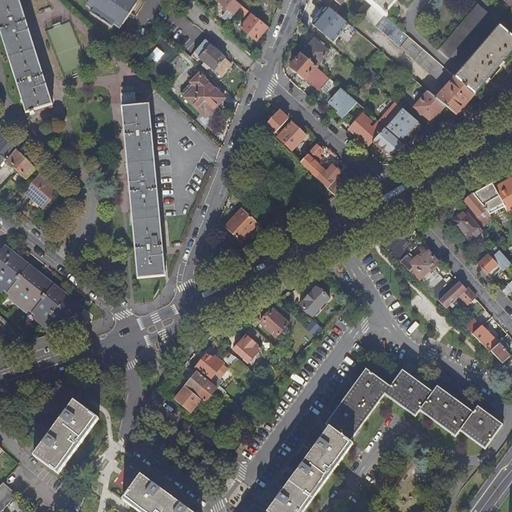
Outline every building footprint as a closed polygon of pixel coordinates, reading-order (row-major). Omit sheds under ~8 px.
[(29,112),(30,114),(34,113),(33,110),(52,105),(18,0),(0,0),(0,32),(25,113),(29,112)] [(88,0),(91,2),(87,8),(93,12),(91,15),(112,29),(114,26),(120,30),(139,2),(136,0),(88,0)] [(222,19),(228,24),(234,16),(237,13),(242,7),(233,0),(214,0),(224,8),(222,10),(226,13),(222,19)] [(365,0),(372,6),(383,16),(384,16),(386,18),(388,16),(386,14),(397,0),(365,0)] [(464,0),(429,42),(439,51),(478,5),(471,0),(464,0)] [(372,6),(363,17),(444,86),(453,76),(438,64),(438,63),(383,16),(372,6)] [(242,7),(237,13),(244,18),(249,12),(242,7)] [(333,43),(349,25),(328,7),(312,24),(333,43)] [(257,42),(268,28),(252,15),(241,29),(257,42)] [(457,79),(475,95),(511,52),(511,37),(500,28),(457,79)] [(185,40),(179,47),(191,58),(194,54),(205,42),(197,34),(188,43),(185,40)] [(314,40),(301,55),(316,68),(329,53),(314,40)] [(215,51),(205,42),(194,54),(196,56),(194,58),(198,62),(200,59),(205,63),(210,68),(221,77),(232,65),(219,54),(221,51),(217,48),(215,51)] [(319,93),(321,90),(330,80),(316,68),(301,55),(290,68),(319,93)] [(200,75),(191,84),(196,88),(185,99),(206,119),(207,118),(208,118),(209,118),(210,117),(211,117),(212,115),(213,115),(214,114),(214,112),(214,111),(214,110),(225,100),(200,75)] [(445,108),(456,117),(475,96),(455,79),(436,100),(445,108)] [(327,95),(336,85),(330,80),(321,90),(327,95)] [(196,88),(191,84),(181,95),(185,99),(196,88)] [(352,110),(358,104),(353,100),(342,90),(328,106),(338,115),(346,105),(352,110)] [(436,100),(428,93),(415,109),(432,123),(445,108),(436,100)] [(134,103),(133,95),(122,96),(122,104),(134,103)] [(165,276),(164,265),(149,105),(122,108),(138,279),(151,278),(165,276)] [(338,115),(343,119),(352,110),(346,105),(338,115)] [(292,117),(283,109),(265,128),(273,136),(292,117)] [(390,132),(402,142),(404,144),(421,125),(403,110),(387,129),(390,132)] [(349,130),(368,147),(372,143),(380,135),(369,126),(372,122),(364,114),(349,130)] [(278,139),(293,152),(306,137),(292,124),(278,139)] [(380,135),(372,143),(387,156),(396,146),(390,140),(392,138),(388,134),(387,133),(384,136),(381,134),(380,135)] [(11,155),(0,145),(0,166),(0,167),(11,155)] [(317,146),(300,164),(317,179),(324,171),(313,160),(316,157),(317,157),(322,151),(317,146)] [(0,198),(7,204),(36,170),(16,150),(14,154),(5,165),(16,174),(0,192),(0,198)] [(319,182),(328,190),(342,174),(333,166),(327,173),(319,182)] [(356,175),(347,168),(342,174),(328,190),(335,197),(347,184),(350,187),(358,178),(356,175)] [(327,173),(324,171),(317,179),(319,182),(327,173)] [(45,209),(59,193),(39,176),(25,192),(26,193),(42,207),(45,209)] [(505,207),(509,215),(511,213),(511,179),(495,190),(505,207)] [(490,215),(505,207),(495,190),(492,185),(473,195),(489,215),(490,215)] [(487,216),(489,215),(473,195),(464,202),(478,218),(484,213),(487,216)] [(242,210),(225,229),(241,244),(258,225),(242,210)] [(483,232),(465,212),(452,223),(464,237),(465,236),(471,243),(483,232)] [(89,234),(85,239),(94,247),(98,242),(89,234)] [(389,237),(379,243),(390,253),(396,244),(389,237)] [(484,254),(494,246),(493,245),(488,239),(478,248),(484,254)] [(82,243),(79,247),(85,252),(89,248),(82,243)] [(396,244),(390,253),(389,253),(439,301),(449,292),(429,272),(438,264),(428,253),(420,260),(418,257),(411,263),(405,258),(408,255),(396,244)] [(72,329),(81,326),(78,317),(81,314),(2,248),(0,250),(0,288),(46,327),(48,325),(49,325),(69,319),(72,329)] [(501,270),(509,263),(496,248),(478,265),(487,275),(497,265),(501,270)] [(474,299),(474,298),(475,298),(467,288),(466,289),(459,282),(449,292),(439,301),(446,309),(450,305),(452,307),(457,302),(455,300),(460,296),(468,305),(472,301),(474,303),(476,301),(474,299)] [(328,300),(316,289),(300,306),(312,317),(328,300)] [(261,324),(276,339),(289,325),(273,311),(261,324)] [(464,326),(472,335),(481,327),(472,318),(464,326)] [(305,330),(316,339),(318,338),(324,331),(313,321),(305,330)] [(490,352),(491,351),(499,344),(481,326),(481,327),(472,335),(490,352)] [(262,360),(273,347),(251,327),(249,329),(248,328),(243,333),(244,334),(244,335),(248,339),(243,345),(241,343),(234,351),(249,363),(256,355),(262,360)] [(491,351),(503,365),(510,357),(505,352),(509,348),(503,341),(499,344),(491,351)] [(208,354),(196,368),(211,380),(224,364),(216,358),(214,360),(208,354)] [(267,511),(266,511),(258,506),(254,503),(246,511),(304,511),(353,445),(350,442),(385,395),(415,417),(420,411),(456,437),(460,431),(485,449),(503,425),(478,407),(474,413),(438,387),(433,393),(403,371),(390,387),(366,369),(326,424),(329,427),(269,510),(267,511)] [(198,372),(185,387),(201,400),(204,403),(217,388),(198,372)] [(185,387),(175,400),(190,413),(201,400),(185,387)] [(59,475),(99,420),(74,401),(70,406),(66,411),(64,409),(63,412),(59,409),(55,415),(60,419),(52,431),(48,436),(46,434),(44,436),(41,434),(37,440),(42,444),(34,456),(59,475)] [(123,500),(139,511),(191,511),(141,475),(123,500)] [(3,483),(0,487),(10,495),(13,492),(3,483)] [(0,505),(10,495),(0,487),(0,486),(0,505)]
